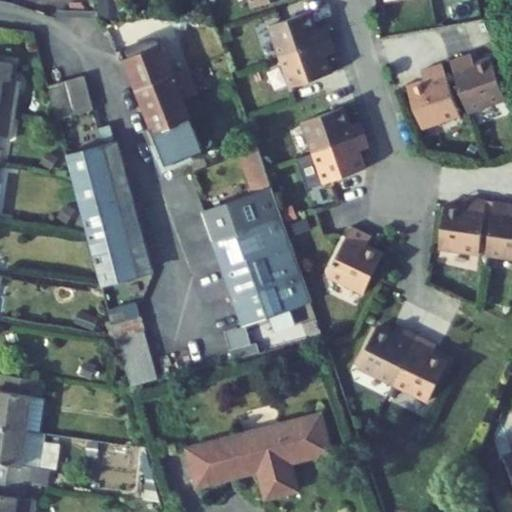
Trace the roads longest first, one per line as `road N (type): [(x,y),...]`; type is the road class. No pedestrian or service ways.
road 1 (residential): [(0,16),(53,28),(102,61),(171,284)]
road 2 (residential): [(351,0),(414,222)]
